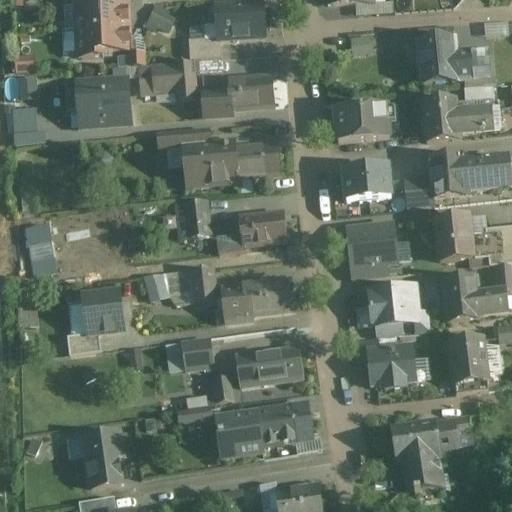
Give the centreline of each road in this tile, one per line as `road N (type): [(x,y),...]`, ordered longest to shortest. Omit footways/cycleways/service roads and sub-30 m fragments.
road 1 (residential): [(308,164),(350,416)]
road 2 (residential): [(299,35),(511,17)]
road 3 (residential): [(308,164),(511,146)]
road 4 (residential): [(350,416),(511,398)]
road 5 (residential): [(299,35),(308,164)]
